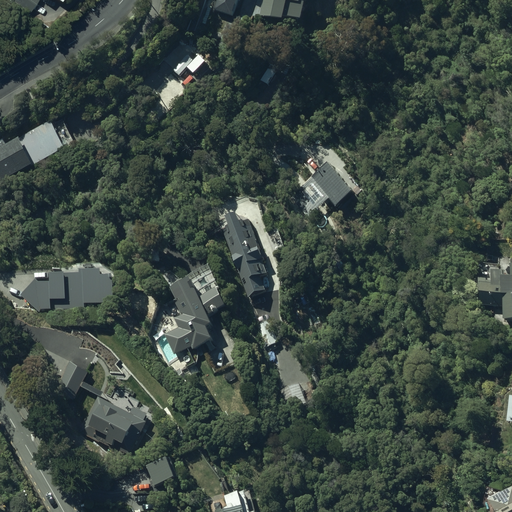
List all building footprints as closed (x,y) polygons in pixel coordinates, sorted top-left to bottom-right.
[(9,0),(11,1),(11,0),(12,0),(29,11),(37,0),(9,0)] [(218,0),(215,11),(232,18),(238,0),(218,0)] [(303,0),(265,0),(260,19),(284,25),(285,21),(304,26),(309,9),(302,7),(303,0)] [(200,53),(179,34),(155,60),(177,80),(174,84),(186,95),(189,92),(191,95),(214,69),(212,66),(217,61),(204,49),(200,53)] [(4,143),(0,144),(0,190),(34,173),(32,170),(66,154),(68,157),(79,152),(64,121),(54,126),(53,123),(7,148),(4,143)] [(357,193),(342,171),(339,173),(337,171),(316,185),(302,165),(285,177),(316,221),(357,193)] [(240,225),(237,217),(226,222),(229,231),(223,233),(249,300),(266,293),(261,279),(268,276),(264,263),(266,262),(250,221),(240,225)] [(504,322),(511,321),(511,262),(510,262),(510,257),(499,257),(499,265),(478,265),(478,293),(482,293),(481,309),(504,309),(504,322)] [(222,294),(211,268),(182,282),(183,286),(171,291),(176,302),(179,301),(180,305),(176,306),(181,317),(176,319),(180,331),(166,337),(174,358),(191,350),(192,353),(213,343),(208,331),(213,328),(209,319),(215,317),(215,318),(219,316),(219,315),(227,311),(220,295),(222,294)] [(10,296),(10,306),(53,313),(53,316),(66,317),(67,311),(78,312),(82,283),(47,278),(47,281),(35,280),(36,284),(29,284),(28,291),(16,290),(10,296)] [(278,342),(270,321),(258,328),(265,347),(263,347),(266,355),(273,352),(271,345),(278,342)] [(94,357),(79,348),(56,392),(75,402),(82,389),(99,398),(81,433),(87,437),(90,431),(109,441),(107,445),(114,449),(117,443),(123,447),(121,451),(133,458),(150,426),(144,423),(148,416),(135,410),(132,416),(101,400),(105,392),(86,382),(91,373),(87,371),(94,357)] [(300,386),(281,392),(287,411),(306,404),(300,386)] [(171,461),(149,470),(156,488),(179,479),(171,461)] [(511,511),(511,492),(491,505),(494,511),(511,511)] [(250,511),(246,495),(225,501),(228,511),(221,511),(250,511)]
